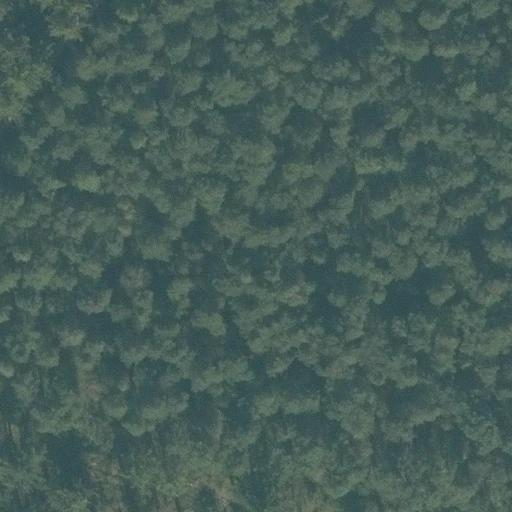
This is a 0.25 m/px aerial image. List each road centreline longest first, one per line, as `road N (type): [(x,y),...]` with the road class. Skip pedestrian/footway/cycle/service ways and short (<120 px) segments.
road 1 (track): [(0,449),(98,276),(238,198),(358,0)]
road 2 (track): [(0,121),(92,0)]
